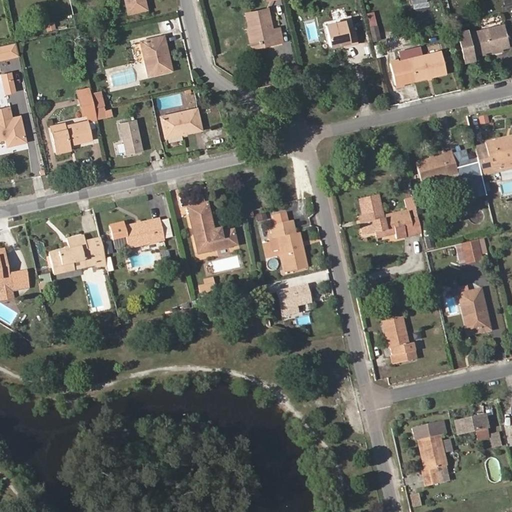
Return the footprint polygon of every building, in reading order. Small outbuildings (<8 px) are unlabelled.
[(125,0),(128,13),(147,9),(144,0),(125,0)] [(428,3),(413,6),(414,14),(430,11),(428,3)] [(282,42),(280,27),(272,29),(268,8),(245,13),(249,28),(252,43),(271,39),(272,44),(282,42)] [(358,43),(354,28),(347,30),(345,20),(325,25),(330,46),(343,43),(350,42),(350,44),(358,43)] [(379,40),(376,25),(369,27),(373,42),(379,40)] [(508,46),(503,25),(468,33),(467,30),(457,32),(464,62),(474,59),(473,55),(492,50),(502,48),(508,46)] [(251,48),(272,44),(271,39),(252,43),(249,28),(246,29),(251,48)] [(171,70),(163,36),(141,41),(148,75),(171,70)] [(447,73),(441,51),(390,63),(395,85),(447,73)] [(92,94),(90,88),(77,91),(78,97),(92,94)] [(102,98),(100,92),(92,94),(93,100),(102,98)] [(95,108),(93,100),(92,94),(78,97),(83,116),(87,115),(96,113),(95,108)] [(104,106),(102,98),(93,100),(95,108),(104,106)] [(113,115),(111,108),(105,110),(104,106),(95,108),(96,113),(97,119),(113,115)] [(202,130),(197,108),(160,116),(165,138),(202,130)] [(97,119),(96,113),(87,115),(88,121),(97,119)] [(478,116),(480,125),(489,124),(487,115),(478,116)] [(25,141),(20,116),(0,120),(0,139),(6,138),(8,145),(25,141)] [(143,151),(136,119),(118,123),(125,155),(143,151)] [(92,139),(87,121),(64,126),(65,130),(51,132),(56,153),(70,149),(69,145),(69,143),(73,142),(73,144),(92,139)] [(64,126),(63,123),(50,126),(51,132),(65,130),(64,126)] [(511,168),(511,137),(485,143),(485,144),(474,147),(477,158),(478,161),(480,172),(481,175),(511,168)] [(344,156),(341,144),(335,146),(338,158),(344,156)] [(467,161),(464,150),(452,154),(456,167),(478,161),(477,158),(467,161)] [(421,184),(458,175),(459,178),(466,176),(480,172),(478,161),(456,167),(452,154),(452,152),(415,163),(421,184)] [(481,175),(480,172),(466,176),(471,191),(483,187),(481,175)] [(422,233),(418,217),(410,220),(408,210),(383,216),(378,194),(358,199),(362,215),(364,223),(360,224),(362,235),(375,233),(386,230),(387,235),(395,234),(396,239),(422,233)] [(414,205),(412,198),(405,200),(406,207),(414,205)] [(236,245),(233,230),(220,233),(219,229),(213,230),(207,203),(187,207),(198,253),(236,245)] [(307,268),(299,232),(295,233),(292,222),(288,222),(286,212),(272,216),(275,225),(270,226),(273,238),(277,237),(280,248),(285,272),(307,268)] [(267,219),(265,213),(256,215),(258,221),(267,219)] [(164,240),(159,219),(123,227),(122,222),(109,225),(113,239),(125,237),(127,246),(127,248),(164,240)] [(168,219),(161,220),(164,238),(172,237),(168,219)] [(430,229),(428,222),(421,224),(423,230),(430,229)] [(85,240),(98,236),(96,231),(84,235),(85,240)] [(106,265),(100,238),(85,242),(84,236),(67,240),(69,248),(48,254),(53,274),(74,269),(73,264),(95,259),(96,264),(97,267),(106,265)] [(433,246),(431,236),(425,237),(427,248),(433,246)] [(127,246),(125,237),(113,239),(115,248),(127,246)] [(280,248),(277,237),(273,238),(270,239),(273,250),(280,248)] [(487,253),(484,239),(477,241),(480,255),(487,253)] [(480,255),(477,241),(462,244),(466,263),(481,260),(480,255)] [(113,253),(111,242),(102,244),(105,255),(113,253)] [(8,276),(4,253),(0,253),(0,299),(13,298),(12,292),(13,292),(11,275),(8,276)] [(96,264),(95,259),(73,264),(74,269),(96,264)] [(49,272),(38,275),(41,285),(51,282),(49,272)] [(310,302),(306,286),(278,292),(283,316),(297,313),(296,305),(310,302)] [(489,327),(480,289),(458,294),(463,314),(465,314),(469,332),(489,327)] [(234,302),(232,293),(223,296),(225,304),(234,302)] [(469,332),(465,314),(463,314),(467,335),(489,329),(489,327),(469,332)] [(415,359),(412,343),(407,344),(401,317),(382,321),(386,336),(388,335),(389,339),(386,340),(388,349),(390,348),(392,356),(393,356),(395,364),(415,359)] [(494,414),(492,405),(485,407),(487,416),(494,414)] [(487,428),(484,415),(454,421),(457,434),(487,428)] [(446,466),(439,434),(445,433),(442,421),(412,428),(414,439),(417,439),(424,469),(421,470),(425,486),(439,483),(438,482),(448,480),(445,466),(446,466)] [(500,444),(498,433),(490,435),(493,446),(500,444)] [(442,440),(445,452),(452,450),(449,438),(442,440)] [(420,506),(417,493),(411,495),(413,507),(420,506)]
